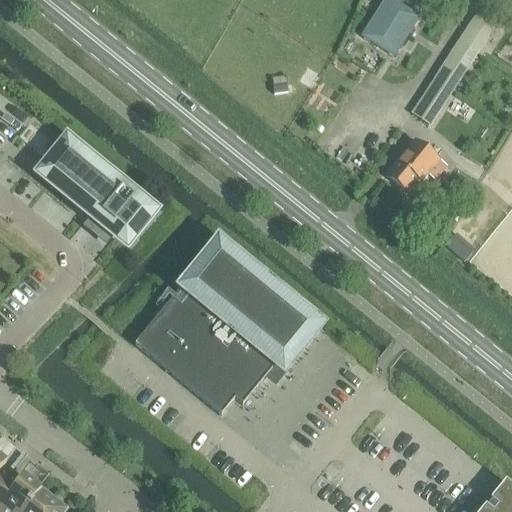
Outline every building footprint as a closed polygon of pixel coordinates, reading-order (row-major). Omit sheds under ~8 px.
[(365,31),(361,37),(362,41),(368,45),(371,44),(393,58),(411,30),(417,21),(387,1),(368,31),(365,31)] [(458,45),(412,116),(427,127),(431,128),(477,57),(458,45)] [(285,87),(272,88),(273,97),(287,96),(286,87),(285,87)] [(414,144),(386,179),(407,196),(418,182),(421,185),(428,177),(435,183),(446,169),(414,144)] [(40,177),(82,212),(126,248),(153,216),(66,145),(40,177)] [(218,246),(134,348),(220,419),(234,402),(242,409),(267,379),(274,385),(283,374),(320,330),(218,246)] [(324,337),(250,434),(283,459),(356,362),(324,337)] [(0,462),(0,491),(12,477),(3,470),(5,467),(0,462)] [(12,477),(0,491),(0,511),(25,511),(40,494),(23,481),(20,483),(12,477)] [(511,511),(511,494),(504,488),(506,486),(505,485),(504,487),(489,504),(491,505),(486,511),(485,510),(482,511),(511,511)] [(62,511),(40,494),(25,511),(62,511)]
